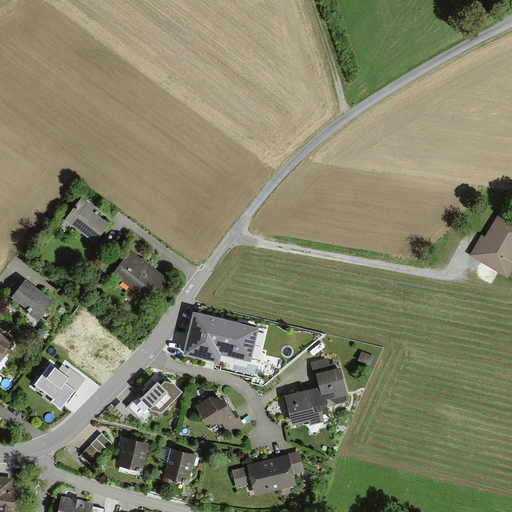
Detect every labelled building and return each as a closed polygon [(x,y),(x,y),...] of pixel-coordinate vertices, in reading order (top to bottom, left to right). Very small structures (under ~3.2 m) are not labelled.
[(65,221),(96,244),(110,226),(94,214),(97,210),(83,199),(65,221)] [(485,238),(481,236),(470,256),(507,278),(511,269),(511,218),(500,212),(485,238)] [(149,302),(167,278),(146,262),(132,251),(113,275),(149,302)] [(38,323),(54,302),(35,288),(25,281),(12,299),(29,312),(27,315),(38,323)] [(250,362),(259,328),(193,312),(183,354),(202,359),(219,363),(221,355),(250,362)] [(93,374),(114,346),(79,320),(58,348),(93,374)] [(0,364),(14,345),(0,334),(0,364)] [(372,354),(362,351),(359,359),(368,363),(372,354)] [(311,364),(315,378),(318,378),(320,385),(323,394),(326,393),(327,400),(335,398),(337,404),(348,401),(346,394),(348,393),(341,367),(331,370),(328,359),(311,364)] [(51,365),(36,384),(54,398),(51,402),(60,410),(75,391),(77,392),(87,380),(70,367),(68,369),(64,366),(59,371),(51,365)] [(165,382),(161,385),(158,382),(141,398),(138,395),(126,408),(142,423),(152,413),(159,419),(169,410),(167,408),(183,392),(175,384),(165,382)] [(320,385),(286,395),(293,424),(309,420),(310,424),(325,421),(324,414),(329,412),(327,402),(328,402),(327,400),(326,393),(323,394),(320,385)] [(212,399),(197,407),(206,424),(222,424),(230,437),(245,429),(236,413),(233,414),(225,400),(212,399)] [(101,433),(91,443),(102,453),(112,442),(101,433)] [(148,444),(125,438),(123,447),(119,464),(142,470),(148,444)] [(91,443),(81,453),(91,463),(102,453),(91,443)] [(195,455),(172,449),(170,459),(166,476),(187,481),(191,465),(192,465),(195,455)] [(268,459),(231,469),(237,490),(252,486),(255,496),(298,484),(295,475),(306,472),(300,451),(268,459)] [(0,511),(17,511),(20,485),(13,485),(14,476),(0,474),(0,511)] [(61,494),(57,511),(102,511),(103,507),(93,505),(93,502),(61,494)]
